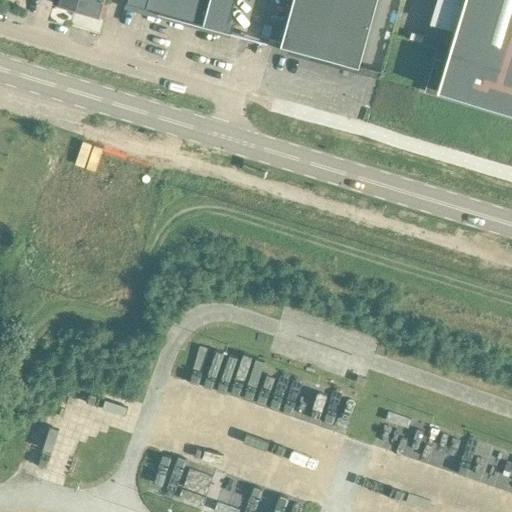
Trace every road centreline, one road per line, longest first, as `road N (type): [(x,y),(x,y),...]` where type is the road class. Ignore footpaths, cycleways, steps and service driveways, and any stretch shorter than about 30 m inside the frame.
road 1 (primary): [(0,114),(511,268)]
road 2 (unclassified): [(265,145),(239,94),(0,23)]
road 3 (primary): [(265,145),(0,65)]
road 4 (primary): [(511,218),(265,145)]
